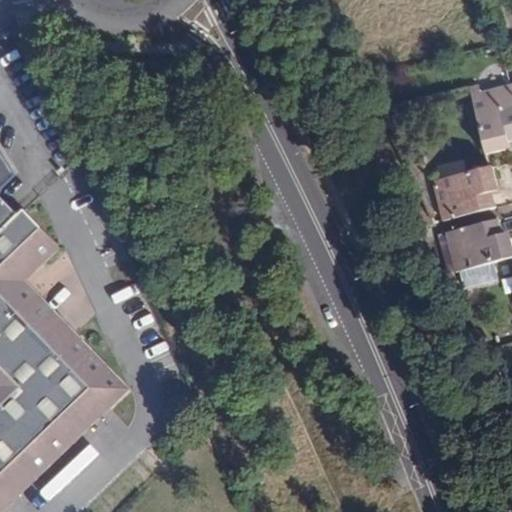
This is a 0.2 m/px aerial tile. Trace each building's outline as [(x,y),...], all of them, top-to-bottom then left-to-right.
[(489,153),(501,150),(500,144),(510,142),(509,138),(511,137),(511,91),(510,85),(479,92),(478,86),(468,88),(487,163),(491,162),(489,153)] [(0,234),(17,217),(0,197),(0,186),(12,176),(0,156),(0,234)] [(433,181),(443,220),(494,207),(490,194),(494,193),(491,182),(497,181),(494,166),(433,181)] [(57,248),(23,212),(17,217),(0,234),(0,509),(126,388),(23,281),(57,248)] [(447,232),(456,271),(511,258),(511,242),(506,244),(504,234),(500,234),(497,220),(447,232)] [(147,484),(164,469),(149,453),(132,468),(147,484)]
